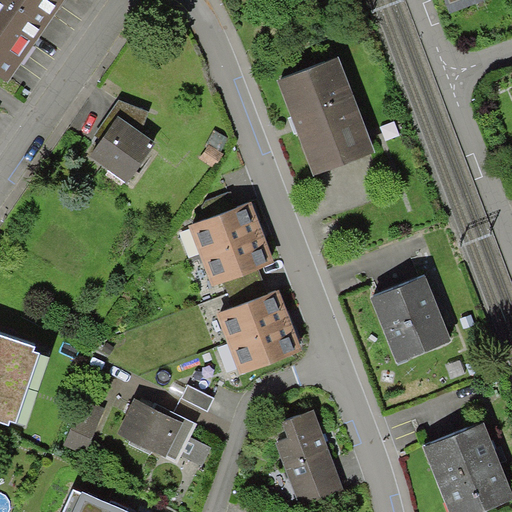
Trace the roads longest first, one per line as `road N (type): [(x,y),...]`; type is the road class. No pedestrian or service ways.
road 1 (residential): [(341,363),(194,0)]
road 2 (residential): [(131,0),(0,187)]
road 3 (residential): [(341,363),(274,381),(252,402),(215,511)]
road 4 (residential): [(511,235),(450,73)]
road 5 (residential): [(387,511),(341,363)]
